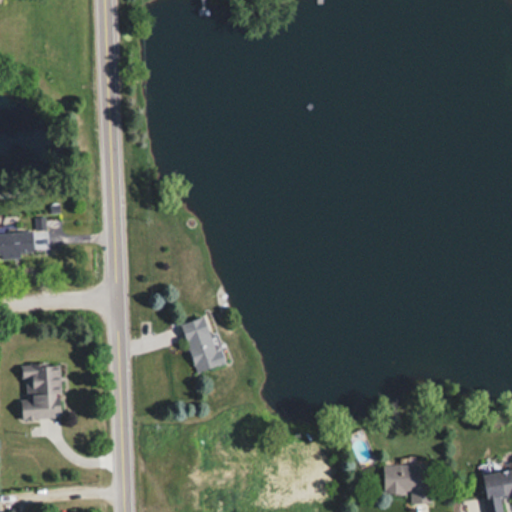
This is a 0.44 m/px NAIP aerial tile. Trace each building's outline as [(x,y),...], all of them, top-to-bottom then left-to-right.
[(0,252),(45,251),(44,216),(33,217),(34,229),(0,230),(0,239),(0,251),(0,252)] [(179,323),(194,372),(220,364),(206,315),(179,323)] [(21,418),(60,417),(59,363),(20,363),(21,418)] [(408,502),(429,502),(428,463),(382,464),(382,493),(408,493),(408,502)] [(511,468),(480,472),(485,511),(501,511),(499,496),(511,494),(511,468)] [(234,511),(234,494),(200,494),(199,511),(234,511)]
